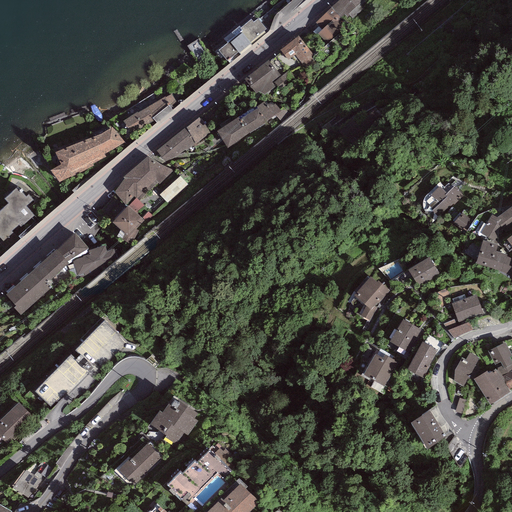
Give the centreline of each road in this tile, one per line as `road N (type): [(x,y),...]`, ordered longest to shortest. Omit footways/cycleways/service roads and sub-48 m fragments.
road 1 (secondary): [(0,274),(324,0)]
road 2 (tertiary): [(0,476),(121,368),(146,371),(145,387),(90,436),(32,511)]
road 3 (residential): [(478,435),(451,416),(442,362),(462,341),(511,323)]
